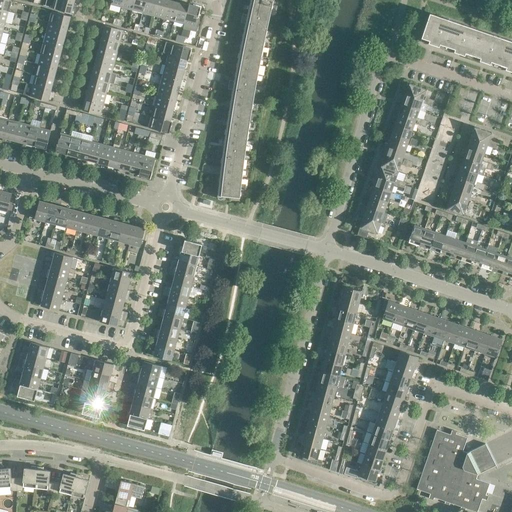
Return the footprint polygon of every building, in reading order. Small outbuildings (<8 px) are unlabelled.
[(8,0),(0,0),(0,9),(8,11),(10,0),(8,0)] [(74,2),(65,0),(55,0),(53,8),(71,13),(74,2)] [(123,0),(121,7),(132,10),(134,0),(123,0)] [(145,0),(134,0),(132,10),(142,12),(145,0)] [(156,0),(145,0),(142,12),(153,15),(156,0)] [(168,0),(167,0),(156,0),(153,15),(163,18),(168,0)] [(178,3),(168,0),(163,18),(174,21),(178,3)] [(249,0),(247,13),(243,12),(241,21),(245,22),(241,42),(239,51),(237,61),(234,80),(229,79),(228,88),(232,88),(230,99),(229,108),(227,118),(224,137),(223,147),(219,146),(217,155),(222,156),(220,166),(218,185),(217,192),(217,194),(217,195),(217,196),(217,197),(218,197),(218,198),(219,198),(219,199),(220,199),(221,199),(221,198),(222,198),(223,197),(223,196),(228,196),(239,198),(242,178),(243,169),(244,159),(247,140),(248,131),(251,112),(252,103),(254,93),(256,84),(259,65),(263,46),(265,37),(269,18),(271,9),(273,0),(249,0)] [(189,6),(188,5),(178,3),(174,21),(184,24),(189,6)] [(189,4),(188,5),(189,6),(184,24),(183,28),(196,32),(200,19),(197,18),(200,7),(189,4)] [(70,16),(52,11),(49,22),(67,27),(70,16)] [(421,36),(428,39),(427,43),(437,46),(439,42),(454,47),(453,51),(463,55),(464,51),(480,56),(478,60),(489,64),(490,60),(505,65),(504,69),(511,71),(511,41),(429,13),(421,36)] [(67,27),(49,22),(46,33),(64,37),(67,27)] [(123,30),(105,25),(102,36),(120,41),(123,30)] [(64,37),(46,33),(44,43),(61,48),(64,37)] [(120,41),(102,36),(99,47),(117,51),(120,41)] [(191,48),(166,42),(163,52),(168,54),(186,59),(188,60),(191,48)] [(61,48),(44,43),(41,54),(59,58),(61,48)] [(117,51),(99,47),(96,57),(114,62),(117,51)] [(59,58),(41,54),(38,64),(56,69),(59,58)] [(186,59),(168,54),(166,64),(184,69),(186,59)] [(114,62),(96,57),(94,68),(111,72),(114,62)] [(56,69),(38,64),(35,74),(53,79),(56,69)] [(184,69),(166,64),(163,75),(181,80),(184,69)] [(116,74),(111,72),(94,68),(91,78),(109,83),(113,84),(116,74)] [(53,79),(35,74),(32,85),(50,90),(53,79)] [(181,80),(163,75),(160,85),(178,90),(181,80)] [(109,83),(91,78),(88,88),(106,93),(109,83)] [(409,83),(405,94),(422,99),(426,89),(409,83)] [(50,90),(32,85),(30,96),(48,101),(50,90)] [(178,90),(160,85),(157,96),(175,100),(178,90)] [(106,93),(88,88),(85,99),(103,104),(106,93)] [(422,99),(405,94),(402,104),(424,112),(427,104),(423,103),(424,100),(422,99)] [(175,100),(157,96),(155,106),(173,111),(175,100)] [(103,104),(85,99),(82,110),(100,115),(103,104)] [(424,112),(402,104),(398,114),(415,120),(417,120),(416,123),(421,125),(422,119),(420,118),(421,117),(422,117),(424,112)] [(173,111),(155,106),(152,117),(170,121),(173,111)] [(415,120),(398,114),(395,124),(412,130),(415,120)] [(8,120),(0,117),(0,136),(3,137),(8,120)] [(170,121),(152,117),(149,127),(169,133),(172,121),(170,121)] [(19,122),(8,120),(3,137),(14,140),(19,122)] [(29,125),(19,122),(14,140),(24,143),(29,125)] [(119,123),(117,129),(121,130),(126,131),(128,125),(123,124),(119,123)] [(412,130),(395,124),(391,134),(408,140),(412,130)] [(39,128),(29,125),(24,143),(35,146),(39,128)] [(491,132),(474,126),(471,137),(489,143),(488,146),(493,147),(495,142),(489,139),(491,132)] [(50,131),(39,128),(35,146),(46,149),(50,131)] [(162,134),(150,131),(149,137),(161,140),(162,134)] [(71,136),(60,133),(55,151),(66,154),(71,136)] [(408,140),(391,134),(388,145),(405,151),(408,140)] [(81,139),(71,136),(66,154),(77,157),(81,139)] [(489,143),(471,137),(467,147),(484,153),(487,145),(488,146),(489,143)] [(92,142),(81,139),(77,157),(87,160),(92,142)] [(102,144),(92,142),(87,160),(97,162),(102,144)] [(113,147),(102,144),(97,162),(108,165),(113,147)] [(405,151),(388,145),(384,155),(401,161),(405,151)] [(123,150),(113,147),(108,165),(118,168),(123,150)] [(484,153),(467,147),(463,157),(482,164),(481,167),(485,168),(486,168),(488,162),(481,160),(484,153)] [(134,153),(123,150),(118,168),(129,171),(134,153)] [(144,156),(134,153),(129,171),(139,173),(144,156)] [(401,161),(384,155),(381,165),(398,171),(401,161)] [(155,158),(144,156),(139,173),(138,175),(150,178),(155,158)] [(482,164),(463,157),(460,168),(477,174),(477,173),(483,175),(485,168),(481,167),(482,164)] [(398,171),(381,165),(377,176),(394,181),(398,171)] [(477,174),(460,168),(456,178),(473,184),(477,174)] [(396,182),(394,181),(377,176),(374,186),(391,192),(393,184),(395,185),(396,182)] [(473,184),(456,178),(453,188),(470,194),(473,184)] [(391,192),(374,186),(370,196),(387,202),(391,192)] [(470,194),(453,188),(449,199),(466,205),(470,194)] [(12,193),(1,191),(0,194),(0,209),(7,211),(12,193)] [(387,202),(370,196),(367,207),(384,212),(387,202)] [(466,205),(449,199),(446,209),(463,215),(466,205)] [(50,204),(39,201),(38,205),(35,214),(34,218),(45,221),(50,204)] [(60,206),(50,204),(45,221),(56,224),(60,206)] [(71,209),(60,206),(56,224),(66,227),(71,209)] [(384,212),(367,207),(363,217),(380,223),(384,212)] [(81,212),(71,209),(66,227),(77,229),(81,212)] [(92,215),(81,212),(77,229),(87,232),(92,215)] [(102,218),(92,215),(87,232),(98,235),(102,218)] [(380,223),(363,217),(360,227),(377,233),(380,223)] [(113,220),(102,218),(98,235),(108,238),(113,220)] [(400,218),(398,224),(404,226),(406,220),(400,218)] [(123,223),(113,220),(108,238),(119,241),(123,223)] [(134,226),(123,223),(119,241),(129,243),(134,226)] [(408,242),(419,245),(425,228),(414,225),(408,242)] [(145,229),(134,226),(129,243),(140,246),(145,229)] [(435,232),(425,228),(419,245),(429,249),(435,232)] [(445,235),(435,232),(429,249),(439,252),(445,235)] [(455,239),(445,235),(439,252),(449,256),(455,239)] [(467,238),(466,242),(460,259),(470,263),(476,246),(478,241),(467,238)] [(202,244),(184,239),(181,250),(199,255),(202,244)] [(466,242),(455,239),(449,256),(460,259),(466,242)] [(488,245),(486,249),(480,266),(491,270),(496,253),(498,248),(488,245)] [(486,249),(476,246),(470,263),(480,266),(486,249)] [(199,255),(181,250),(179,260),(196,265),(199,255)] [(72,257),(55,252),(52,263),(69,268),(72,257)] [(507,256),(496,253),(491,270),(501,273),(507,256)] [(511,273),(511,258),(507,256),(501,273),(511,277),(511,273)] [(196,265),(179,260),(176,271),(193,276),(196,265)] [(69,268),(52,263),(49,274),(66,278),(69,268)] [(131,272),(114,268),(111,279),(128,283),(131,272)] [(193,276),(176,271),(173,281),(190,286),(193,276)] [(66,278),(49,274),(46,284),(64,289),(66,278)] [(128,283),(111,279),(108,289),(125,294),(128,283)] [(190,286),(173,281),(170,292),(188,296),(190,286)] [(64,289),(46,284),(44,294),(61,299),(64,289)] [(343,286),(340,297),(359,302),(362,291),(343,286)] [(125,294),(108,289),(105,300),(123,304),(125,294)] [(188,296),(170,292),(167,302),(185,307),(188,296)] [(61,299),(44,294),(41,305),(58,310),(61,299)] [(359,302),(340,297),(338,308),(356,313),(359,302)] [(123,304),(105,300),(102,310),(120,315),(123,304)] [(382,318),(393,322),(399,304),(388,300),(382,318)] [(185,307),(167,302),(165,313),(182,318),(185,307)] [(409,308),(399,304),(393,322),(403,325),(409,308)] [(356,313),(338,308),(335,318),(353,323),(356,313)] [(419,311),(409,308),(403,325),(413,329),(419,311)] [(120,315),(102,310),(100,321),(117,326),(120,315)] [(429,314),(419,311),(413,329),(423,332),(429,314)] [(182,318),(165,313),(162,323),(179,328),(182,318)] [(440,318),(429,314),(423,332),(433,336),(440,318)] [(353,323),(335,318),(332,329),(350,334),(353,323)] [(450,322),(440,318),(433,336),(444,339),(450,322)] [(460,325),(450,322),(444,339),(454,343),(460,325)] [(179,328),(162,323),(159,334),(176,338),(179,328)] [(471,329),(460,325),(454,343),(464,347),(471,329)] [(350,334),(332,329),(329,339),(348,344),(350,334)] [(481,332),(471,329),(464,347),(475,350),(481,332)] [(491,336),(481,332),(475,350),(485,353),(491,336)] [(176,338),(159,334),(156,344),(174,349),(176,338)] [(502,339),(491,336),(485,353),(495,357),(502,339)] [(348,344),(329,339),(326,350),(345,354),(348,344)] [(27,346),(30,347),(28,353),(45,358),(48,347),(24,340),(23,345),(27,346)] [(174,349),(156,344),(153,355),(171,360),(174,349)] [(345,354),(326,350),(324,360),(342,365),(345,354)] [(418,357),(400,351),(396,362),(414,368),(418,357)] [(45,358),(28,353),(25,364),(43,368),(45,358)] [(78,355),(71,353),(68,364),(76,366),(78,355)] [(113,364),(95,359),(92,370),(110,375),(113,364)] [(342,365),(324,360),(321,371),(339,375),(342,365)] [(161,366),(144,361),(141,372),(158,377),(161,366)] [(414,368),(396,362),(393,372),(411,378),(414,368)] [(43,368),(25,364),(22,374),(40,379),(43,368)] [(484,368),(480,378),(487,381),(491,370),(484,368)] [(110,375),(92,370),(90,381),(107,385),(110,375)] [(339,375),(321,371),(318,381),(336,386),(339,375)] [(158,377),(141,372),(138,383),(155,388),(158,377)] [(411,378),(393,372),(389,382),(407,388),(411,378)] [(40,379),(22,374),(20,385),(37,389),(40,379)] [(107,385),(90,381),(87,391),(104,396),(107,385)] [(336,386),(318,381),(315,392),(334,396),(336,386)] [(407,388),(389,382),(386,392),(404,398),(407,388)] [(155,388),(138,383),(135,393),(153,397),(155,388)] [(37,389),(20,385),(17,395),(34,400),(37,389)] [(104,396),(87,391),(84,402),(102,406),(104,396)] [(334,396),(315,392),(313,402),(331,407),(334,396)] [(404,398),(386,392),(382,402),(400,409),(404,398)] [(153,397),(135,393),(132,404),(150,409),(153,397)] [(102,406),(84,402),(81,413),(99,417),(102,406)] [(331,407),(313,402),(310,412),(328,417),(331,407)] [(400,409),(382,402),(379,413),(397,419),(400,409)] [(150,409),(132,404),(130,414),(147,418),(150,409)] [(328,417),(310,412),(307,423),(325,428),(328,417)] [(397,419),(379,413),(375,423),(393,429),(397,419)] [(147,418),(130,414),(127,425),(144,429),(147,418)] [(161,422),(158,433),(169,436),(172,425),(161,422)] [(325,428),(307,423),(304,433),(323,438),(325,428)] [(393,429),(375,423),(372,433),(390,440),(393,429)] [(422,472),(419,472),(418,477),(420,477),(416,489),(430,493),(428,498),(433,500),(434,497),(445,501),(444,503),(449,505),(450,503),(461,507),(460,509),(465,510),(466,508),(476,511),(482,498),(486,500),(488,495),(486,494),(489,483),(476,478),(477,474),(496,465),(485,443),(467,452),(462,451),(467,437),(456,433),(456,431),(452,429),(450,434),(436,429),(433,441),(430,440),(429,445),(431,446),(427,457),(425,456),(423,461),(425,461),(422,472)] [(323,438),(304,433),(301,444),(320,449),(323,438)] [(390,440),(372,433),(368,444),(386,450),(390,440)] [(320,449),(301,444),(299,455),(303,456),(302,460),(315,465),(320,449)] [(386,450),(368,444),(365,454),(383,460),(386,450)] [(383,460),(365,454),(361,464),(379,470),(383,460)] [(379,470),(361,464),(358,475),(375,481),(379,470)] [(3,468),(3,465),(0,465),(0,486),(10,486),(11,490),(17,491),(17,478),(10,478),(10,468),(3,468)] [(37,467),(31,466),(31,469),(25,468),(24,478),(17,478),(17,491),(23,491),(23,486),(35,487),(37,467)] [(43,467),(37,467),(35,487),(46,489),(46,493),(52,494),(55,482),(48,481),(49,471),(43,470),(43,467)] [(76,474),(70,472),(70,475),(64,474),(61,483),(55,482),(52,494),(58,496),(60,491),(71,494),(76,474)] [(82,475),(76,474),(71,494),(83,497),(87,480),(81,478),(82,475)] [(144,486),(121,480),(114,504),(128,507),(131,496),(141,499),(144,486)] [(152,486),(150,492),(158,494),(160,488),(152,486)]
